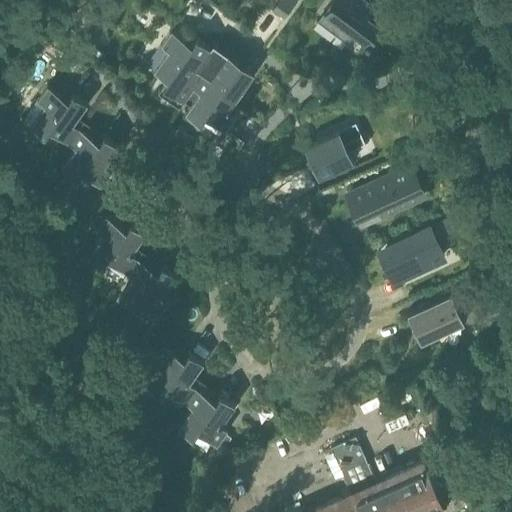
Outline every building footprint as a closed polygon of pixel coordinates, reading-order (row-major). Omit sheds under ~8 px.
[(284,17),(296,0),(277,0),(272,9),(284,17)] [(368,0),(331,0),(323,11),(368,44),(382,24),(369,14),(375,5),(368,0)] [(152,56),(147,62),(168,77),(158,91),(179,106),(184,99),(190,103),(185,110),(200,120),(204,113),(225,128),(235,113),(228,108),(248,80),(245,78),(252,69),(213,41),(210,45),(196,35),(192,42),(172,28),(152,56)] [(36,100),(22,119),(30,124),(44,134),(49,127),(68,141),(78,127),(72,122),(86,103),(71,92),(66,99),(46,85),(36,100)] [(454,128),(448,116),(427,125),(433,138),(454,128)] [(313,150),(308,153),(318,175),(353,159),(345,142),(356,137),(350,123),(309,142),(313,150)] [(75,146),(61,166),(76,176),(81,169),(101,183),(111,168),(104,163),(118,143),(103,132),(97,140),(78,127),(68,141),(75,146)] [(243,141),(230,132),(226,139),(238,148),(243,141)] [(454,152),(460,149),(453,134),(446,137),(429,145),(436,160),(454,152)] [(405,167),(351,192),(352,193),(362,213),(377,206),(381,212),(381,214),(419,196),(406,169),(405,167)] [(127,270),(138,255),(132,250),(146,231),(131,220),(126,227),(107,213),(96,228),(103,233),(90,252),(105,263),(110,257),(127,270)] [(378,249),(383,260),(392,278),(446,253),(439,237),(457,229),(451,216),(388,245),(378,249)] [(482,255),(506,243),(499,229),(475,240),(482,255)] [(127,270),(135,275),(121,293),(134,303),(139,295),(160,311),(170,297),(164,293),(178,273),(163,262),(157,269),(138,255),(127,270)] [(16,291),(27,317),(43,311),(32,284),(16,291)] [(451,291),(407,311),(420,340),(464,320),(451,291)] [(511,317),(503,299),(490,305),(497,323),(511,317)] [(162,362),(147,381),(162,391),(167,385),(186,399),(197,385),(191,380),(205,361),(190,349),(184,356),(166,343),(155,357),(162,362)] [(87,391),(80,382),(67,391),(74,401),(87,391)] [(193,404),(179,423),(194,434),(198,428),(216,441),(205,455),(211,459),(233,450),(225,444),(230,436),(224,432),(228,427),(221,422),(236,403),(220,392),(215,398),(197,385),(186,399),(193,404)] [(352,492),(307,511),(435,511),(442,509),(435,492),(441,489),(435,475),(430,478),(422,461),(375,482),(355,436),(331,446),(352,492)] [(107,449),(101,437),(91,442),(96,454),(107,449)] [(116,475),(103,481),(111,499),(124,494),(116,475)] [(496,501),(490,504),(493,511),(499,508),(496,501)]
